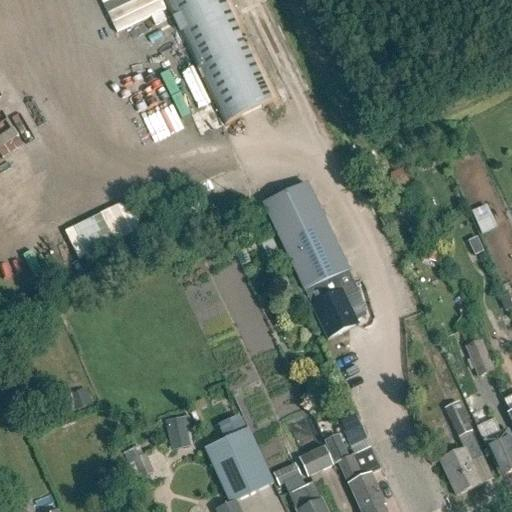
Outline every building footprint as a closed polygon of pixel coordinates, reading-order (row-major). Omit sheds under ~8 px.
[(165,0),(225,124),(280,97),(233,0),(165,0)] [(83,37),(132,14),(127,3),(78,27),(83,37)] [(102,70),(153,50),(149,40),(98,59),(102,70)] [(128,121),(175,92),(168,81),(121,109),(128,121)] [(487,143),(511,138),(511,124),(485,130),(487,143)] [(119,143),(123,154),(174,136),(170,125),(119,143)] [(259,208),(324,345),(357,330),(344,302),(356,296),(304,187),(259,208)] [(477,239),(468,243),(475,256),(483,252),(477,239)] [(459,333),(477,382),(493,376),(474,327),(459,333)] [(340,426),(351,450),(370,441),(358,417),(340,426)] [(171,445),(188,442),(186,432),(190,431),(188,420),(166,425),(171,445)] [(241,420),(221,429),(227,442),(247,432),(241,420)] [(484,444),(500,479),(511,473),(511,441),(508,432),(501,436),(494,422),(477,429),(484,444)] [(238,511),(235,505),(275,486),(250,432),(207,452),(232,506),(218,511),(238,511)] [(470,435),(458,441),(463,452),(439,464),(456,499),(482,487),(471,464),(482,459),(470,435)] [(383,511),(381,505),(383,504),(370,476),(381,471),(371,449),(349,460),(340,443),(330,448),(338,465),(359,511),(383,511)] [(125,454),(130,466),(136,464),(140,474),(153,468),(147,455),(145,456),(141,447),(125,454)] [(301,459),(310,479),(336,467),(327,447),(301,459)] [(271,476),(277,488),(299,478),(292,466),(271,476)] [(324,511),(312,485),(287,497),(294,511),(324,511)]
